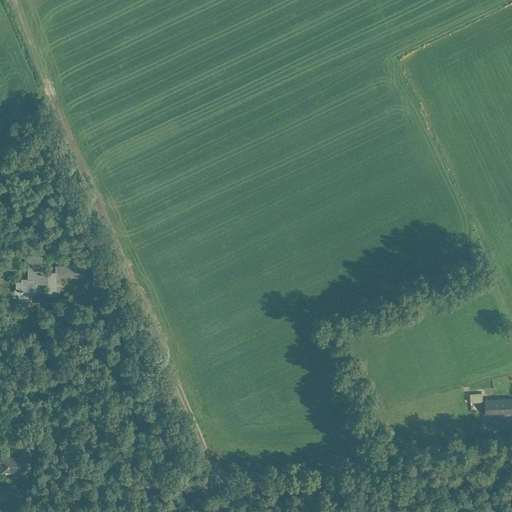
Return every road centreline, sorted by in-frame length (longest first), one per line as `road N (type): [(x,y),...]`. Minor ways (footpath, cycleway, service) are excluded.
road 1 (unclassified): [(0,497),(511,477)]
road 2 (track): [(44,84),(225,489)]
